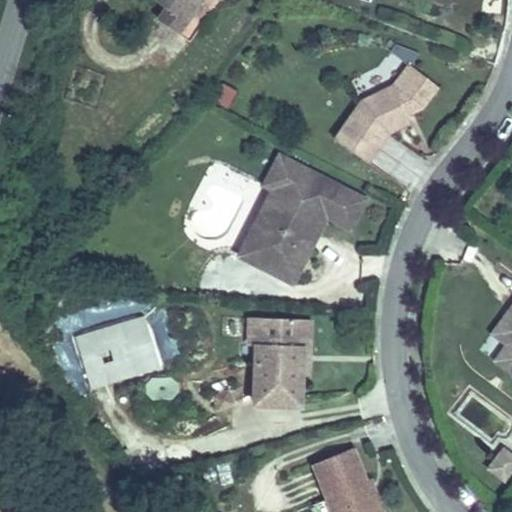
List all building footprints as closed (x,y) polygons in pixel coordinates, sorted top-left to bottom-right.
[(211,0),(155,0),(149,7),(169,23),(183,35),(211,0)] [(196,45),(183,35),(169,23),(160,32),(188,55),(196,45)] [(211,100),(227,108),(236,90),(221,82),(211,100)] [(392,82),(362,102),(341,143),(376,162),(393,130),(388,127),(390,122),(410,110),(392,82)] [(388,127),(393,130),(414,117),(410,110),(390,122),(388,127)] [(365,201),(278,155),(263,184),(272,189),(237,256),(292,285),(312,248),(303,244),(308,233),(317,238),(327,218),(349,230),(350,229),(365,201)] [(303,244),(312,248),(317,238),(308,233),(303,244)] [(253,335),(266,336),(270,309),(257,308),(253,335)] [(312,342),(316,316),(270,309),(266,336),(261,336),(253,394),(298,400),(306,341),(312,342)] [(511,309),(507,316),(511,319),(506,325),(499,326),(489,340),(504,351),(500,356),(511,365),(511,309)] [(507,316),(499,326),(506,325),(511,319),(507,316)] [(511,383),(511,365),(500,356),(491,367),(511,383)] [(216,395),(231,391),(229,378),(214,381),(216,395)] [(349,484),(335,450),(295,467),(313,511),(360,511),(352,491),(349,492),(346,486),(349,484)] [(509,492),(511,487),(511,459),(507,456),(492,479),(509,492)]
